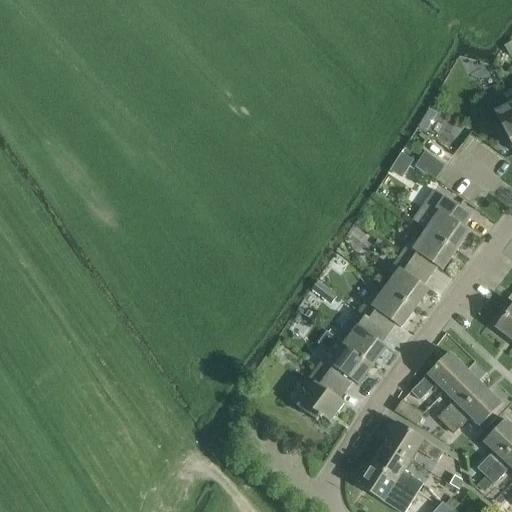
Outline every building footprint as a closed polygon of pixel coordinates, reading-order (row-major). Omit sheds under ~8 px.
[(511,105),(495,114),(511,146),(511,105)] [(445,168),(426,153),(415,169),(429,177),(430,176),(437,181),(441,175),(445,168)] [(413,162),(400,154),(389,172),(401,180),(413,162)] [(433,193),(413,222),(427,232),(456,252),(470,233),(464,229),(471,219),(441,198),(433,193)] [(369,234),(357,226),(348,237),(361,247),(369,234)] [(456,252),(427,232),(419,243),(413,239),(401,257),(430,277),(437,268),(443,272),(456,252)] [(430,277),(401,257),(388,275),(394,279),(386,289),(415,310),(430,291),(424,287),(430,277)] [(338,297),(319,283),(313,291),(331,306),(338,297)] [(415,310),(386,289),(379,300),(373,296),(360,314),(388,335),(396,325),(401,330),(415,310)] [(316,319),(324,306),(313,299),(304,313),(316,319)] [(511,341),(511,309),(497,330),(511,341)] [(388,335),(360,314),(338,342),(373,368),(387,348),(382,344),(388,335)] [(291,335),(307,346),(317,332),(301,321),(291,335)] [(328,334),(320,344),(331,352),(317,370),(346,392),(353,383),(358,387),(373,368),(338,342),(328,334)] [(445,394),(467,372),(449,354),(428,377),(411,394),(420,402),(437,385),(445,394)] [(346,392),(317,370),(304,388),(309,392),(297,408),(317,423),(319,419),(322,421),(323,419),(330,425),(345,405),(339,401),(346,392)] [(446,428),(484,389),(467,372),(445,394),(454,403),(437,420),(446,428)] [(484,389),(446,428),(454,436),(471,419),(480,428),(502,406),(484,389)] [(416,427),(423,416),(402,402),(395,413),(416,427)] [(494,453),(477,470),(486,478),(511,450),(511,427),(505,421),(502,425),(498,420),(484,435),(488,439),(484,444),(494,453)] [(384,445),(410,462),(417,452),(437,464),(444,454),(424,441),(398,424),(384,445)] [(404,473),(410,462),(384,445),(371,466),(417,495),(424,486),(404,473)] [(511,470),(511,450),(486,478),(494,486),(510,469),(511,470)] [(371,466),(358,487),(396,511),(406,511),(417,495),(371,466)] [(456,476),(450,485),(460,491),(464,485),(463,481),(456,476)]
